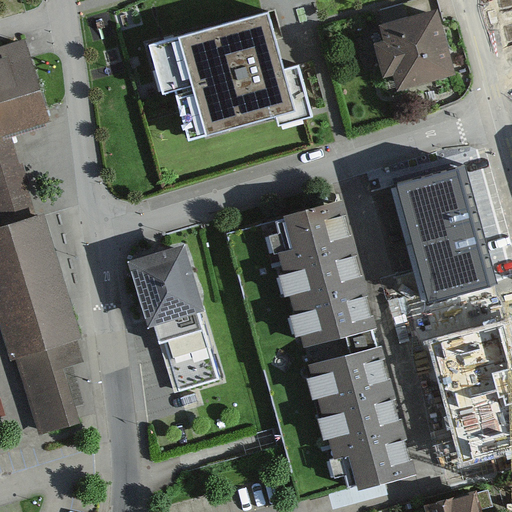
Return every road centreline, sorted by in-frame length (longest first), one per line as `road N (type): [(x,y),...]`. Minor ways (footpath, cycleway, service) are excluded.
road 1 (residential): [(101,234),(508,121)]
road 2 (residential): [(101,234),(130,456),(127,511)]
road 3 (residential): [(62,13),(101,234)]
road 4 (residential): [(475,0),(508,121)]
